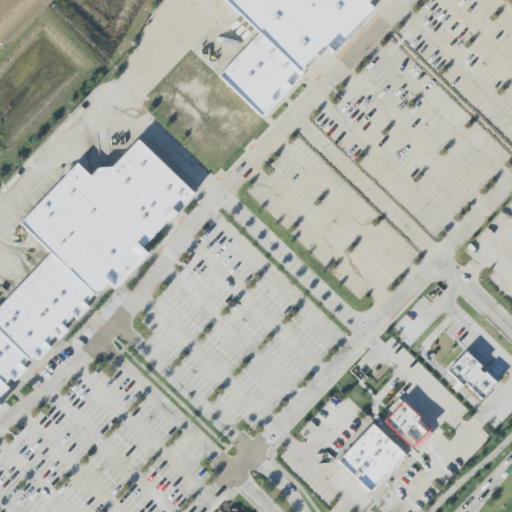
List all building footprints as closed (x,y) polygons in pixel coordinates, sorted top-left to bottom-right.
[(217,76),(260,117),(301,73),(326,46),(332,52),(371,10),(365,4),(368,0),(222,0),(258,33),(217,76)] [(0,381),(182,207),(130,142),(67,174),(1,226),(41,251),(0,290),(0,381)] [(474,357),(504,384),(488,401),(458,374),(474,357)] [(383,421),(411,448),(430,428),(402,401),(383,421)] [(373,425),(338,461),(370,492),(405,456),(373,425)]
